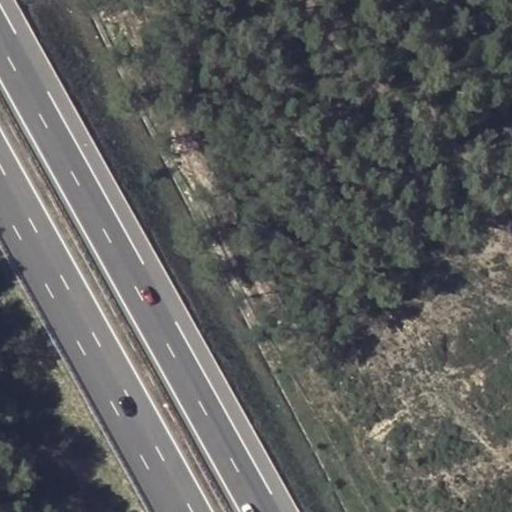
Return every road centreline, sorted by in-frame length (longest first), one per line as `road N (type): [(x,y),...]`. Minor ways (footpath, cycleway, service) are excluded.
road 1 (motorway): [(268,511),(0,17)]
road 2 (motorway): [(0,199),(182,511)]
